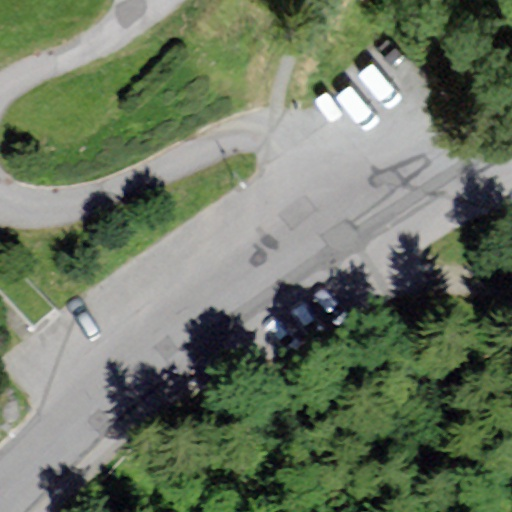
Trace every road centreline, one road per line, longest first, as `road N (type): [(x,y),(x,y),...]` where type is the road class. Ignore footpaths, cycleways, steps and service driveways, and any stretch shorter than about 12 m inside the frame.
road 1 (unclassified): [(0,487),(226,319),(511,140)]
road 2 (track): [(511,283),(373,281),(349,238)]
